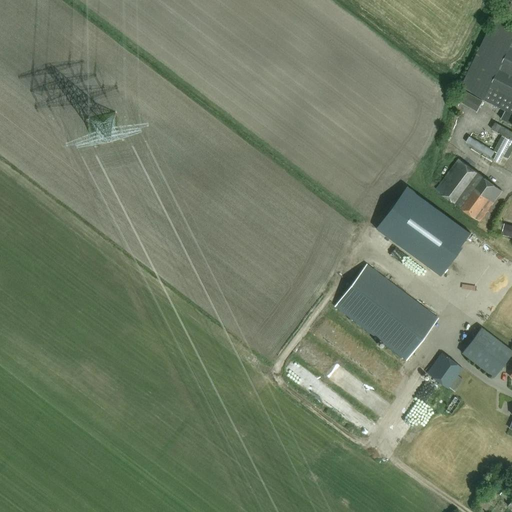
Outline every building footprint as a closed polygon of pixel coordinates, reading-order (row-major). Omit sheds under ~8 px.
[(511,1),(503,20),(495,17),(462,86),(484,100),(505,111),(501,118),(500,119),(511,124),(511,1)] [(483,102),(465,92),(459,102),(477,112),(483,102)] [(511,131),(496,123),(492,129),(506,137),(493,160),(499,163),(504,156),(508,159),(511,152),(511,131)] [(467,142),(491,157),(494,151),(470,137),(467,142)] [(502,191),(459,159),(436,190),(479,222),(502,191)] [(376,226),(440,274),(471,232),(407,185),(376,226)] [(511,226),(504,224),(501,236),(511,238),(511,226)] [(406,360),(438,319),(366,265),(335,307),(406,360)] [(494,377),(511,353),(511,351),(481,328),(462,353),(494,377)] [(442,353),(427,374),(448,389),(449,387),(455,391),(464,379),(458,375),(463,369),(442,353)] [(455,398),(446,410),(451,414),(460,401),(455,398)] [(509,504),(508,506),(511,509),(511,495),(503,489),(499,495),(508,501),(507,503),(509,504)]
